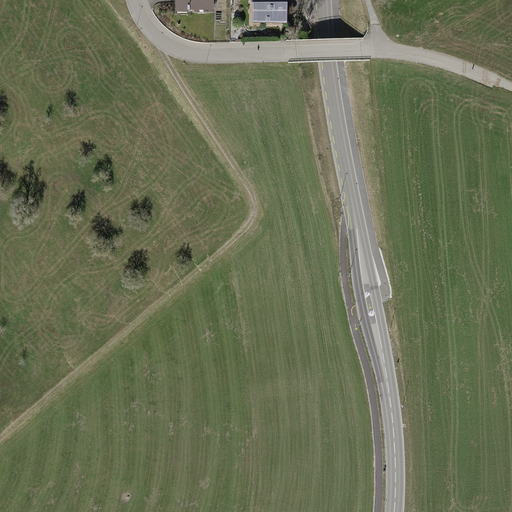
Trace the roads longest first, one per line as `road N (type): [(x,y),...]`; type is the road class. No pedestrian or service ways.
road 1 (track): [(0,439),(255,219),(253,191),(161,41)]
road 2 (secondary): [(324,0),(329,80),(394,428),(394,511)]
road 3 (residential): [(134,0),(161,41),(201,56),(368,51)]
